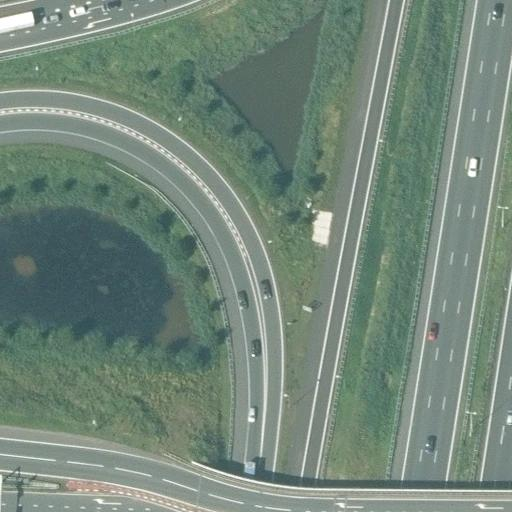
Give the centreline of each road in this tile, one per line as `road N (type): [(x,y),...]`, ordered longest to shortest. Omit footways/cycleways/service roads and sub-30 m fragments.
road 1 (motorway): [(0,101),(55,99),(131,119),(173,144),(235,208),(264,278),(268,316),(260,464)]
road 2 (motorway): [(397,0),(302,511)]
road 3 (motorway): [(498,0),(418,511)]
road 4 (motorway): [(0,125),(78,126),(152,158),(195,196),(230,252),(252,320),(260,464)]
road 5 (motorway): [(265,511),(137,473),(0,454)]
road 6 (motorway): [(130,0),(0,31)]
